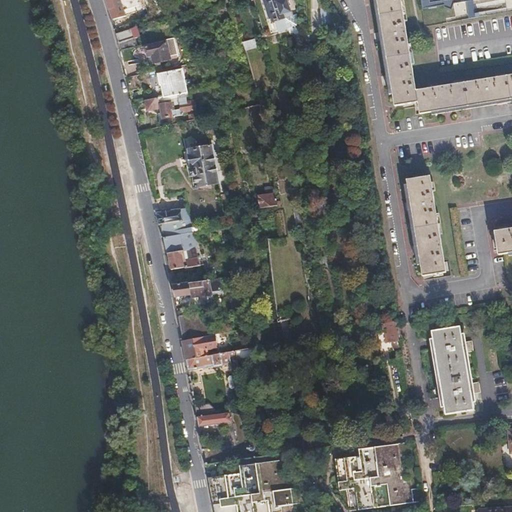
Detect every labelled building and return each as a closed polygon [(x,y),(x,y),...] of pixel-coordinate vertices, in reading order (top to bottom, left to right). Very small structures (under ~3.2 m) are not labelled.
[(126,15),(121,0),(107,0),(114,19),(126,15)] [(292,8),(295,5),(294,1),(290,0),(268,0),(274,20),(277,20),(279,31),(294,27),(296,23),(292,8)] [(511,74),(418,90),(405,13),(403,0),(379,0),(390,64),(396,106),(420,102),(422,114),(511,98),(511,74)] [(141,36),(138,26),(117,33),(119,42),(134,38),(141,36)] [(137,46),(134,38),(119,42),(121,51),(137,46)] [(171,60),(168,41),(146,45),(148,57),(152,56),(154,63),(171,60)] [(142,74),(139,62),(124,66),(127,78),(142,74)] [(189,90),(184,67),(160,72),(162,82),(167,82),(170,94),(189,90)] [(198,107),(195,98),(188,99),(187,94),(161,100),(160,97),(146,100),(149,110),(162,107),(165,118),(184,114),(184,110),(198,107)] [(220,182),(212,141),(202,143),(203,148),(192,151),(195,169),(192,170),(193,177),(197,176),(199,187),(220,182)] [(418,233),(421,253),(424,276),(448,272),(445,249),(440,226),(432,175),(409,179),(414,211),(418,233)] [(281,205),(279,192),(262,195),(264,208),(281,205)] [(198,250),(189,209),(159,214),(168,254),(170,254),(172,269),(185,267),(186,268),(201,266),(200,257),(190,259),(188,252),(198,250)] [(511,229),(497,231),(498,242),(500,255),(511,253),(511,229)] [(213,290),(211,280),(174,286),(176,298),(200,294),(201,299),(208,298),(206,292),(213,290)] [(218,333),(213,310),(179,315),(184,340),(205,336),(218,333)] [(401,342),(398,321),(387,323),(390,344),(401,342)] [(471,383),(468,365),(466,353),(474,351),(473,341),(464,342),(462,327),(432,331),(434,339),(431,339),(431,344),(434,343),(435,346),(438,369),(444,401),(441,401),(441,406),(444,405),(446,414),(475,410),(472,393),(481,392),(479,382),(471,383)] [(208,355),(205,336),(184,340),(188,359),(208,355)] [(232,363),(230,351),(208,355),(188,359),(190,371),(215,366),(215,367),(224,366),(224,365),(232,363)] [(229,411),(222,413),(221,408),(216,409),(216,408),(211,403),(196,406),(200,427),(233,421),(229,412),(229,411)] [(408,504),(404,472),(405,472),(401,443),(363,449),(363,456),(340,459),(344,490),(361,487),(364,510),(408,504)] [(294,511),(291,489),(285,490),(281,461),(242,467),(243,474),(210,480),(215,511),(294,511)] [(417,502),(414,479),(406,480),(405,472),(404,472),(408,504),(417,502)]
